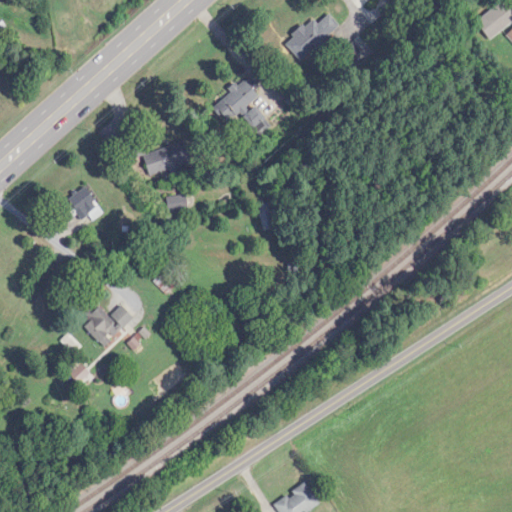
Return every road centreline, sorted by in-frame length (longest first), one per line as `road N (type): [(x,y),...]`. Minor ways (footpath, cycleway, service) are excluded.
road 1 (residential): [(166,511),(511,287)]
road 2 (primary): [(0,166),(186,0)]
